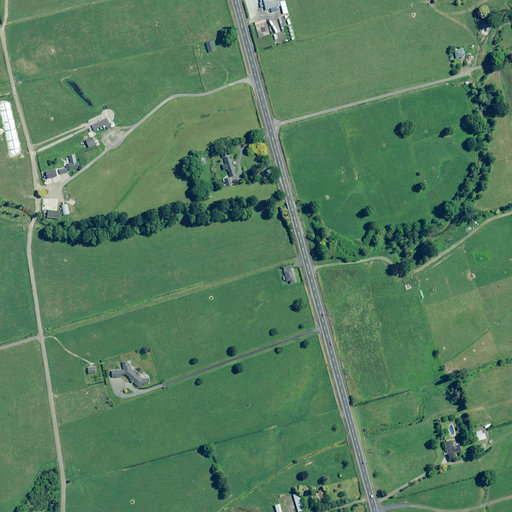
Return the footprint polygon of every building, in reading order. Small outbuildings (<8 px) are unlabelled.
[(255,0),(258,11),(271,8),(269,0),(270,0),(255,0)] [(277,33),(273,19),(268,20),(271,34),(277,33)] [(270,35),(266,23),(255,25),(259,38),(270,35)] [(216,50),(214,41),(206,43),(208,53),(216,50)] [(454,51),(456,58),(459,57),(460,58),(463,57),(465,56),(463,49),(454,51)] [(111,128),(107,118),(91,126),(94,131),(103,126),(104,128),(106,127),(107,130),(111,128)] [(95,144),(92,137),(85,141),(89,147),(95,144)] [(222,158),(223,158),(225,164),(222,165),(223,170),(227,169),(227,171),(229,171),(230,177),(236,176),(231,156),(228,157),(227,152),(221,154),(222,158)] [(67,164),(68,165),(66,165),(67,170),(69,169),(69,171),(78,168),(74,154),(68,156),(71,163),(67,164)] [(57,177),(55,170),(46,172),(48,180),(57,177)] [(232,184),(230,177),(223,179),(223,182),(225,181),(226,186),(232,184)] [(70,214),(68,204),(61,205),(63,215),(70,214)] [(59,211),(48,210),(47,218),(59,219),(59,211)] [(291,269),(290,265),(283,267),(286,281),(289,281),(290,284),(296,282),(293,272),(292,272),(291,269)] [(125,374),(129,377),(128,378),(131,380),(130,381),(136,386),(135,386),(136,387),(141,386),(143,384),(149,383),(148,378),(142,379),(139,377),(141,375),(134,369),(133,370),(131,369),(131,366),(128,366),(128,361),(122,362),(123,370),(111,371),(112,378),(121,377),(121,375),(125,374)] [(484,421),(478,411),(472,415),(478,425),(484,421)] [(482,434),(482,431),(476,432),(477,435),(475,436),(476,441),(486,439),(485,433),(482,434)] [(452,441),(445,442),(446,450),(443,450),(444,455),(447,454),(448,459),(455,457),(454,453),(461,451),(459,445),(453,446),(452,441)] [(325,498),(322,490),(318,491),(319,493),(316,494),(318,501),(325,498)] [(299,492),(293,494),(298,511),(304,510),(299,492)]
